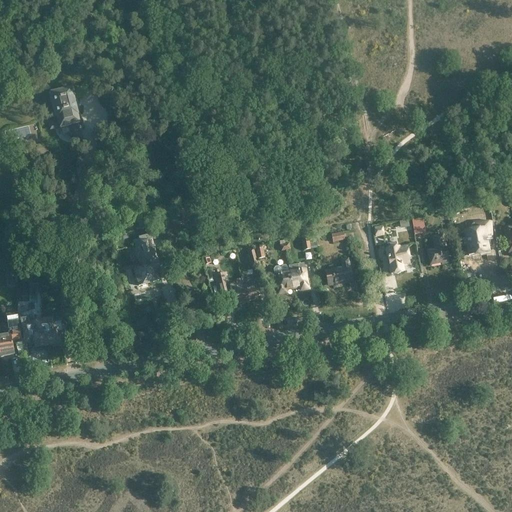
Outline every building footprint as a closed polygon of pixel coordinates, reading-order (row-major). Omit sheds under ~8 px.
[(72,88),(51,93),(57,120),(58,120),(59,128),(70,125),(72,134),(81,131),(79,123),(80,123),(78,115),(72,88)] [(102,209),(123,212),(125,200),(118,199),(117,205),(103,203),(102,209)] [(473,208),(474,218),(491,218),(489,205),(473,208)] [(420,218),(412,220),(415,235),(423,233),(420,218)] [(456,234),(460,257),(466,256),(466,252),(468,252),(469,256),(480,254),(481,258),(487,258),(486,253),(488,252),(487,244),(491,244),(491,239),(493,239),(493,236),(491,236),(491,233),(493,233),(493,230),(491,230),(491,222),(486,222),(486,220),(483,220),(483,222),(473,222),(474,230),(456,234)] [(382,227),(374,228),(376,237),(384,235),(382,227)] [(344,240),(343,233),(331,235),(333,242),(344,240)] [(441,262),(442,264),(449,263),(443,235),(436,236),(439,249),(428,252),(430,264),(441,262)] [(302,240),(304,251),(311,249),(309,239),(302,240)] [(159,269),(151,241),(137,245),(144,268),(134,271),(138,286),(159,280),(156,270),(159,269)] [(388,248),(386,249),(391,274),(394,273),(394,274),(397,275),(400,273),(400,272),(403,272),(402,264),(409,263),(408,255),(406,246),(398,248),(398,246),(397,247),(396,242),(387,244),(388,248)] [(254,249),(247,251),(251,268),(258,267),(254,249)] [(325,271),(328,286),(335,284),(335,283),(345,281),(345,282),(352,281),(348,259),(341,260),(342,268),(325,271)] [(298,265),(289,266),(289,267),(290,273),(293,289),(300,287),(300,291),(309,289),(304,264),(298,265)] [(275,267),(273,269),(274,275),(278,295),(286,293),(286,290),(293,289),(290,273),(289,267),(288,267),(285,265),(282,266),(281,268),(278,267),(275,267)] [(217,271),(214,272),(215,276),(218,286),(219,294),(225,292),(226,297),(231,296),(233,305),(248,302),(247,299),(246,299),(244,286),(236,288),(235,284),(234,283),(228,284),(225,273),(218,275),(217,271)] [(256,286),(254,276),(242,278),(244,286),(246,299),(247,299),(248,302),(259,300),(257,291),(259,291),(258,286),(256,286)] [(11,341),(21,339),(18,322),(19,322),(18,314),(7,316),(10,329),(6,329),(8,335),(0,336),(0,355),(0,357),(14,355),(11,341)] [(44,321),(48,345),(55,343),(57,344),(59,343),(60,342),(59,338),(68,336),(64,317),(44,321)] [(40,346),(48,345),(44,321),(32,323),(31,318),(22,320),(26,343),(34,341),(35,347),(37,347),(39,347),(40,346)]
